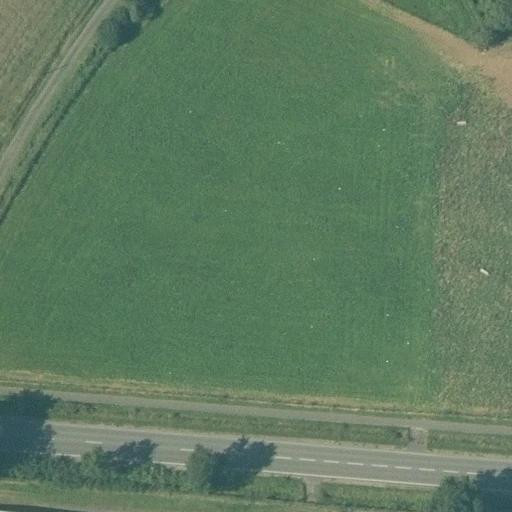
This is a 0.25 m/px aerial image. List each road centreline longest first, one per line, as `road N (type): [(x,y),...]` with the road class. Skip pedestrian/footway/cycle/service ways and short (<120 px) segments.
road 1 (secondary): [(0,436),(511,477)]
road 2 (unclassified): [(0,174),(112,0)]
